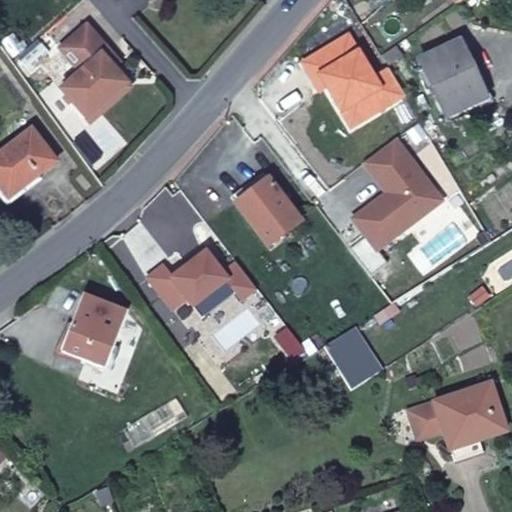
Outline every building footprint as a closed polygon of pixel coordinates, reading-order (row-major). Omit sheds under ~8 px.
[(62,87),(87,116),(127,81),(103,53),(109,48),(87,23),(61,47),(81,70),(62,87)] [(486,99),(460,44),(460,43),(422,60),(447,117),(486,99)] [(391,63),(402,56),(396,48),(385,56),(391,63)] [(0,183),(8,195),(56,159),(32,129),(0,152),(0,183)] [(399,140),(367,164),(386,190),(390,187),(394,192),(356,220),(380,252),(407,232),(401,223),(439,194),(399,140)] [(306,223),(274,180),(242,204),(275,246),(306,223)] [(446,203),(439,194),(401,223),(407,232),(446,203)] [(132,313),(90,294),(67,353),(109,370),(132,313)] [(356,329),(326,348),(352,390),(382,371),(356,329)] [(442,429),(452,461),(468,456),(466,446),(478,441),(506,432),(490,383),(417,409),(425,435),(442,429)] [(425,435),(417,409),(411,411),(420,437),(425,435)] [(466,446),(468,456),(481,452),(478,441),(466,446)] [(1,447),(0,447),(0,467),(11,456),(1,447)]
